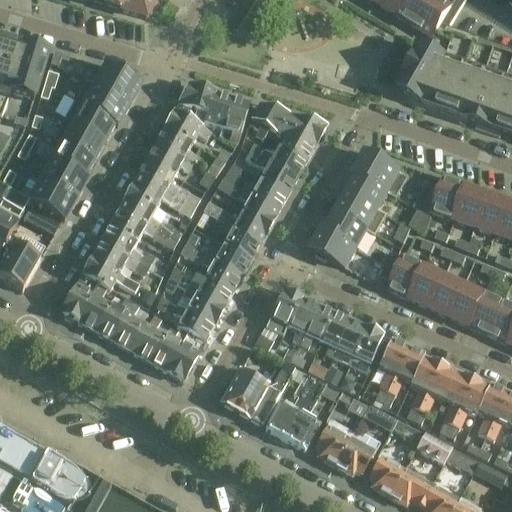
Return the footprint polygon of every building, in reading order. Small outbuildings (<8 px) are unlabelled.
[(59,0),(146,26),(160,3),(162,5),(164,0),(59,0)] [(394,18),(405,0),(380,0),(376,7),(394,18)] [(405,0),(395,18),(412,29),(429,0),(405,0)] [(434,0),(429,0),(412,29),(431,41),(442,26),(451,10),(434,0)] [(3,47),(0,57),(0,96),(10,99),(26,47),(7,42),(6,47),(3,47)] [(26,47),(10,99),(31,106),(32,106),(46,60),(36,57),(38,51),(26,47)] [(406,84),(400,95),(403,97),(421,107),(424,108),(448,65),(425,52),(424,52),(418,63),(417,62),(405,83),(406,84)] [(448,65),(424,108),(451,118),(468,72),(448,65)] [(85,85),(84,86),(91,90),(128,111),(130,112),(142,91),(134,86),(135,85),(125,79),(124,81),(103,69),(91,88),(85,85)] [(468,72),(451,118),(466,123),(471,125),(487,79),(468,72)] [(487,79),(471,125),(491,132),(507,86),(487,79)] [(84,86),(73,106),(79,110),(113,129),(118,132),(130,112),(128,111),(91,90),(84,86)] [(511,88),(507,86),(491,132),(510,139),(511,133),(511,88)] [(177,111),(174,115),(195,127),(197,118),(206,120),(213,97),(191,90),(186,93),(176,111),(177,111)] [(0,212),(19,223),(29,205),(30,203),(1,187),(0,186),(0,176),(23,132),(14,130),(16,124),(25,127),(31,106),(10,99),(0,96),(0,212)] [(221,133),(231,102),(213,97),(206,120),(197,118),(195,127),(202,131),(203,128),(221,133)] [(249,108),(231,102),(221,133),(231,136),(228,147),(237,149),(249,108)] [(73,106),(63,124),(69,128),(103,147),(105,148),(114,131),(118,133),(118,132),(113,129),(79,110),(73,106)] [(277,140),(282,132),(288,120),(258,111),(249,125),(246,136),(262,144),(265,139),(272,144),(275,139),(277,140)] [(202,131),(195,127),(174,115),(174,116),(164,133),(192,149),(197,140),(207,146),(211,138),(202,132),(202,131)] [(288,120),(282,132),(315,151),(324,135),(322,130),(288,120)] [(63,124),(53,142),(59,146),(93,165),(95,166),(105,148),(103,147),(69,128),(63,124)] [(315,151),(282,132),(277,140),(282,143),(278,151),(306,167),(315,151)] [(192,149),(164,133),(155,149),(193,170),(197,163),(188,158),(192,149)] [(57,148),(49,164),(51,165),(83,183),(86,185),(88,186),(88,185),(85,183),(95,166),(93,165),(59,146),(53,142),(51,145),(57,148)] [(297,184),(306,167),(278,151),(274,159),(253,148),(248,156),(297,184)] [(193,170),(155,149),(146,165),(174,181),(179,172),(188,177),(193,170)] [(287,200),(297,184),(248,156),(244,163),(265,175),(259,184),(287,200)] [(365,157),(353,179),(358,182),(388,198),(396,203),(408,182),(399,177),(381,167),(383,164),(372,157),(370,160),(365,157)] [(49,164),(37,183),(40,185),(53,192),(75,205),(77,206),(88,186),(86,185),(83,183),(51,165),(49,164)] [(174,181),(146,165),(137,181),(194,213),(200,204),(178,192),(178,194),(170,189),(174,181)] [(241,175),(231,169),(222,185),(232,191),(241,175)] [(194,213),(137,181),(127,198),(156,213),(160,205),(169,210),(168,211),(189,223),(194,213)] [(358,182),(348,199),(387,221),(387,219),(378,215),(388,198),(358,182)] [(27,202),(25,205),(28,207),(64,227),(77,206),(75,205),(53,192),(40,185),(37,183),(27,202)] [(444,183),(432,217),(433,217),(453,225),(465,191),(444,183)] [(232,191),(222,185),(220,184),(215,193),(236,205),(237,203),(246,208),(241,217),(269,233),(278,216),(240,195),(232,191)] [(287,200),(259,184),(255,192),(245,187),(240,195),(278,216),(287,200)] [(465,191),(453,225),(474,232),(486,198),(465,191)] [(156,213),(127,198),(118,214),(177,247),(181,239),(159,226),(151,222),(156,213)] [(486,198),(474,232),(494,239),(506,205),(486,198)] [(348,199),(337,218),(376,240),(387,221),(348,199)] [(419,200),(412,210),(417,213),(418,213),(427,219),(433,208),(419,200)] [(511,207),(506,205),(494,239),(511,245),(511,207)] [(208,207),(202,217),(213,223),(214,223),(222,227),(222,228),(260,249),(269,233),(241,217),(236,225),(228,220),(229,219),(208,207)] [(0,212),(0,255),(19,223),(0,212)] [(417,213),(407,230),(424,238),(430,221),(417,213)] [(177,247),(118,214),(109,230),(137,246),(142,238),(173,255),(177,247)] [(213,223),(202,217),(195,230),(206,236),(213,223)] [(337,218),(327,235),(357,252),(366,236),(375,241),(376,240),(337,218)] [(222,250),(250,266),(260,249),(222,228),(218,235),(228,241),(222,250)] [(400,229),(394,243),(403,247),(410,233),(400,229)] [(109,230),(100,247),(148,274),(154,263),(142,256),(140,259),(133,255),(137,246),(109,230)] [(322,232),(310,254),(316,257),(314,260),(325,266),(327,263),(345,273),(357,252),(327,235),(322,232)] [(446,247),(449,239),(438,235),(434,243),(446,247)] [(192,255),(193,254),(200,241),(191,237),(184,250),(192,255)] [(466,255),(469,248),(458,243),(455,251),(466,255)] [(423,244),(420,252),(431,256),(434,249),(423,244)] [(148,274),(100,247),(91,263),(119,279),(124,270),(143,281),(148,274)] [(466,255),(477,260),(480,252),(469,248),(466,255)] [(39,265),(11,250),(0,270),(0,284),(21,296),(39,265)] [(194,278),(232,299),(241,282),(203,261),(204,261),(193,254),(192,255),(184,250),(179,259),(200,270),(201,270),(209,274),(204,282),(194,277),(194,278)] [(241,282),(250,266),(222,250),(218,258),(208,253),(204,261),(203,261),(241,282)] [(443,252),(440,260),(451,264),(454,257),(443,252)] [(454,257),(451,264),(463,269),(466,261),(454,257)] [(390,258),(385,269),(392,273),(397,262),(390,258)] [(506,271),(509,264),(498,259),(495,267),(506,271)] [(403,262),(388,295),(408,304),(423,271),(405,262),(403,262)] [(119,279),(91,263),(81,281),(98,290),(106,294),(109,296),(114,286),(123,291),(123,292),(136,299),(141,291),(119,279)] [(483,268),(480,276),(491,280),(495,273),(483,268)] [(385,269),(380,280),(387,284),(392,273),(385,269)] [(423,271),(408,304),(428,313),(443,280),(423,271)] [(173,273),(168,285),(176,289),(182,277),(173,273)] [(495,273),(491,280),(503,285),(506,278),(495,273)] [(232,299),(194,278),(185,294),(223,315),(232,299)] [(443,280),(428,313),(448,322),(463,289),(443,280)] [(98,290),(81,281),(61,315),(63,320),(76,328),(98,290)] [(172,298),(176,289),(168,285),(164,293),(172,298)] [(463,289),(448,322),(468,331),(483,298),(463,289)] [(98,290),(76,328),(93,337),(109,308),(101,303),(106,294),(98,290)] [(223,315),(185,294),(175,311),(213,332),(223,315)] [(282,342),(287,332),(300,303),(288,297),(282,299),(268,323),(269,324),(265,330),(255,349),(267,356),(276,339),(282,342)] [(488,340),(503,307),(483,298),(468,331),(488,340)] [(109,346),(130,309),(123,304),(122,305),(113,300),(109,308),(93,337),(109,346)] [(160,301),(155,313),(163,317),(169,306),(160,301)] [(300,303),(287,332),(295,335),(291,345),(298,349),(316,310),(300,303)] [(508,349),(511,340),(511,311),(503,307),(488,340),(508,349)] [(127,356),(143,327),(148,318),(130,309),(109,346),(127,356)] [(332,318),(316,310),(298,349),(307,353),(312,343),(319,346),(331,321),(332,318)] [(179,334),(187,339),(204,348),(213,332),(175,311),(172,318),(181,323),(176,332),(175,331),(174,332),(179,334)] [(324,360),(331,364),(349,325),(332,318),(331,321),(319,346),(328,350),(324,360)] [(143,327),(127,356),(149,368),(169,332),(160,327),(161,326),(153,321),(147,330),(143,327)] [(349,325),(331,364),(340,368),(341,366),(349,369),(365,333),(349,325)] [(169,332),(149,368),(165,378),(187,339),(179,334),(178,337),(169,332)] [(365,333),(349,369),(348,371),(365,378),(382,340),(365,333)] [(204,348),(187,339),(165,378),(179,385),(184,384),(204,348)] [(386,398),(407,352),(390,344),(377,373),(386,377),(379,394),(374,406),(381,409),(386,398)] [(411,388),(422,363),(423,363),(424,360),(407,352),(386,398),(381,409),(389,412),(394,400),(395,401),(402,384),(410,388),(411,388)] [(438,370),(423,363),(422,363),(411,388),(410,388),(409,391),(418,395),(410,412),(411,412),(405,424),(413,427),(418,416),(438,370)] [(289,382),(294,373),(283,368),(279,377),(274,375),(271,380),(265,382),(250,374),(247,379),(239,374),(220,408),(261,431),(288,382),(289,382)] [(455,377),(438,370),(418,416),(413,427),(420,431),(433,402),(442,406),(455,377)] [(285,445),(318,387),(304,378),(294,373),(289,382),(300,389),(293,401),(297,404),(292,413),(280,406),(265,433),(285,445)] [(471,385),(455,377),(442,406),(450,410),(443,427),(438,438),(444,441),(450,431),(471,385)] [(471,385),(450,431),(444,441),(452,445),(458,434),(465,417),(475,422),(476,418),(489,389),(487,392),(471,385)] [(325,391),(318,387),(285,445),(304,455),(319,428),(308,421),(325,391)] [(489,389),(476,418),(485,422),(477,439),(485,442),(506,397),(489,389)] [(321,398),(334,406),(339,398),(326,390),(321,398)] [(511,399),(506,397),(485,442),(493,446),(500,429),(509,433),(510,432),(510,431),(511,426),(511,399)] [(342,399),(338,406),(347,412),(352,405),(342,399)] [(368,412),(362,423),(391,438),(393,434),(397,426),(368,412)] [(334,472),(353,439),(329,425),(314,453),(321,457),(317,463),(334,472)] [(397,426),(393,434),(418,448),(424,439),(397,426)] [(353,439),(334,472),(351,482),(355,476),(361,480),(379,447),(370,442),(356,434),(353,439)] [(418,448),(414,456),(443,472),(446,466),(452,455),(452,454),(424,439),(418,448)] [(452,455),(446,466),(471,480),(478,467),(452,454),(452,455)] [(388,503),(403,475),(379,462),(368,483),(374,487),(371,493),(388,503)] [(478,468),(472,480),(499,494),(505,482),(478,468)] [(430,491),(403,475),(388,503),(404,511),(408,506),(418,511),(430,491)] [(511,494),(511,483),(507,481),(503,490),(511,494)] [(453,511),(457,506),(430,491),(418,511),(453,511)]
